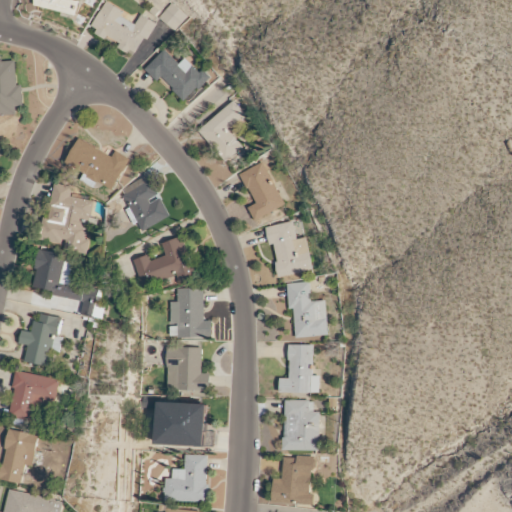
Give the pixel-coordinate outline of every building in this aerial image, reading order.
[(76,15),(79,1),(72,0),(34,0),(33,6),(76,15)] [(153,22),(140,15),(135,25),(120,17),(123,11),(104,2),(90,30),(106,38),(107,37),(119,44),(117,48),(135,57),(153,22)] [(158,19),(175,31),(186,16),(170,4),(158,19)] [(145,70),(157,82),(161,78),(186,102),(211,75),(204,68),(200,73),(185,58),(179,64),(164,50),(145,70)] [(0,62),(0,116),(17,115),(16,106),(23,106),(22,85),(17,86),(15,61),(0,62)] [(199,131),(227,162),(244,147),(227,129),(244,114),(232,101),(199,131)] [(113,156),(77,140),(66,166),(116,188),(130,158),(115,152),(113,156)] [(285,204),(261,162),(239,174),(247,188),(248,188),(256,203),(249,208),(256,221),(285,204)] [(171,217),(160,197),(159,197),(148,176),(121,190),(143,232),(171,217)] [(94,201),(70,197),(72,187),(54,184),(48,219),(43,218),(39,243),(85,251),(94,201)] [(266,228),(269,244),(272,244),(279,277),(313,270),(306,238),(296,240),(292,222),(266,228)] [(143,288),(178,276),(180,282),(196,277),(183,237),(162,244),(166,256),(150,261),(148,255),(134,260),(143,288)] [(83,299),(81,316),(103,320),(105,306),(100,305),(103,289),(83,285),(84,278),(73,276),(75,268),(67,266),(68,255),(38,250),(31,291),(83,299)] [(325,301),(310,302),(309,282),(287,284),(288,310),(294,310),(295,338),(327,336),(325,301)] [(204,322),(203,288),(177,289),(177,302),(170,302),(171,338),(211,337),(210,321),(204,322)] [(49,366),(52,351),(60,353),(63,337),(58,337),(61,318),(40,315),(39,322),(33,321),(31,332),(22,331),(20,344),(28,346),(25,362),(49,366)] [(312,346),(289,345),(289,379),(280,379),(280,393),(319,394),(319,376),(312,376),(312,346)] [(201,348),(167,347),(166,391),(209,391),(210,374),(201,374),(201,348)] [(9,417),(32,421),(34,411),(42,413),(44,402),(54,404),(59,380),(17,372),(9,417)] [(284,401),(284,450),(319,451),(320,412),(313,412),(313,401),(284,401)] [(156,445),(206,446),(207,404),(157,403),(156,445)] [(32,467),(38,435),(9,430),(0,479),(0,480),(22,484),(25,466),(32,467)] [(184,470),(172,469),(172,479),(165,479),(165,501),(207,502),(208,456),(185,455),(184,470)] [(283,457),(282,479),(273,479),(272,504),(314,505),(315,494),(311,494),(313,458),(283,457)] [(60,511),(63,500),(9,491),(4,511),(60,511)]
